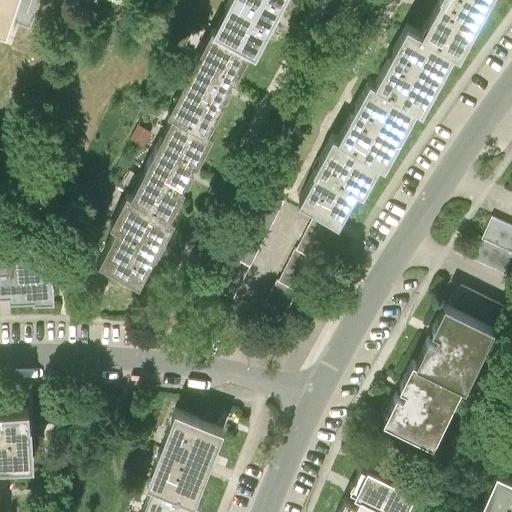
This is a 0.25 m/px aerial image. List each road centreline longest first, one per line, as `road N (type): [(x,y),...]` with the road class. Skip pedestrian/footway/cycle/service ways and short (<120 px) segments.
road 1 (residential): [(511,84),(412,225),(313,398)]
road 2 (residential): [(313,398),(156,358),(0,355)]
road 3 (residential): [(313,398),(264,511)]
